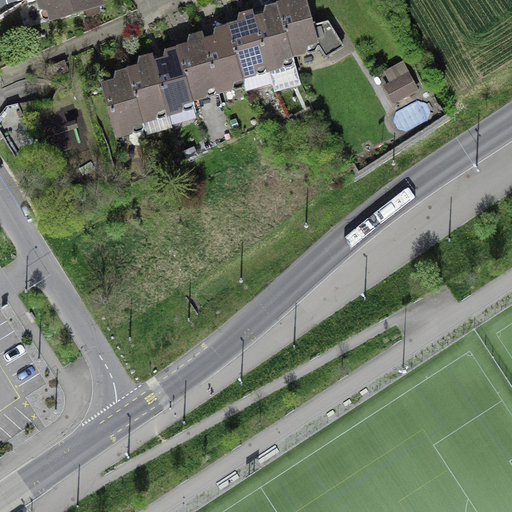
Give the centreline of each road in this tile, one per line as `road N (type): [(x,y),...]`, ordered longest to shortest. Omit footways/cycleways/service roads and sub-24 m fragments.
road 1 (unclassified): [(124,416),(246,328),(425,176),(511,119)]
road 2 (residential): [(124,416),(97,347),(0,193)]
road 3 (residential): [(124,416),(0,502)]
